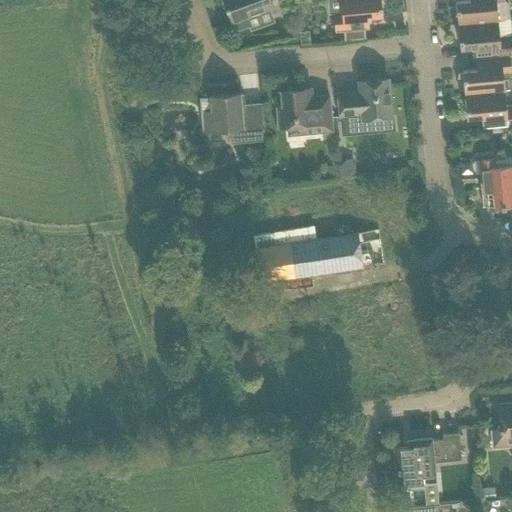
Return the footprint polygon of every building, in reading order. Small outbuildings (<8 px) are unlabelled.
[(273,7),(270,0),(222,0),(231,23),(233,22),(236,31),(249,26),(246,17),(273,7)] [(327,0),(329,12),(333,12),(335,31),(343,31),(344,39),(365,37),(364,29),(368,28),(368,27),(367,16),(382,15),(380,0),(327,0)] [(510,21),(508,4),(504,1),(503,0),(469,0),(455,2),(458,25),(497,21),(510,21)] [(511,55),(511,35),(499,37),(497,21),(458,25),(460,48),(474,47),(475,58),(481,58),(509,55),(511,55)] [(299,32),(299,43),(308,42),(307,31),(299,32)] [(511,90),(511,67),(510,67),(509,55),(481,58),(475,58),(477,70),(462,71),(462,72),(458,73),(456,81),(459,89),(464,89),(464,94),(504,91),(511,90)] [(359,91),(337,93),(339,113),(339,117),(361,115),(362,119),(363,133),(392,130),(391,116),(388,79),(358,81),(359,91)] [(282,107),(276,107),(278,128),(299,126),(300,134),(332,131),(331,115),(329,95),(311,97),(311,91),(305,92),(305,88),(295,89),(292,87),(286,88),(284,90),(280,91),(282,107)] [(511,126),(511,106),(505,107),(504,91),(464,94),(466,118),(481,117),(482,128),(511,126)] [(202,111),(203,132),(229,130),(230,144),(265,140),(261,103),(241,104),(240,92),(208,95),(210,110),(202,111)] [(511,205),(511,156),(478,160),(481,193),(493,192),(494,207),(511,205)] [(355,158),(339,161),(340,177),(357,174),(355,158)] [(339,161),(327,163),(329,179),(340,177),(339,161)] [(401,168),(389,170),(391,179),(403,177),(401,168)] [(473,173),(460,174),(460,182),(474,182),(473,173)] [(334,178),(322,180),(324,189),(335,187),(334,178)] [(322,180),(311,182),(312,191),(324,189),(322,180)] [(255,190),(243,192),(245,201),(256,200),(255,190)] [(394,216),(368,220),(375,263),(401,259),(394,216)] [(368,220),(342,224),(349,267),(375,263),(368,220)] [(316,228),(290,232),(297,275),(323,271),(316,228)] [(290,232),(264,236),(271,279),(297,275),(290,232)] [(420,293),(411,294),(413,306),(422,305),(420,293)] [(394,305),(353,311),(358,348),(400,341),(394,305)] [(236,317),(227,318),(229,330),(238,329),(236,317)] [(309,318),(266,324),(272,361),(314,354),(309,318)] [(400,341),(358,348),(364,384),(405,378),(400,341)] [(314,354),(272,361),(277,397),(320,391),(314,354)] [(433,374),(424,375),(426,387),(435,385),(433,374)] [(249,402),(240,403),(242,415),(251,414),(249,402)] [(511,402),(497,404),(499,426),(498,426),(498,430),(491,431),(493,447),(505,446),(505,443),(511,442),(511,402)] [(433,461),(461,459),(458,433),(442,435),(443,439),(431,441),(431,438),(412,440),(413,447),(394,448),(397,490),(422,488),(421,475),(434,473),(433,461)] [(490,487),(479,488),(480,498),(491,497),(490,487)]
